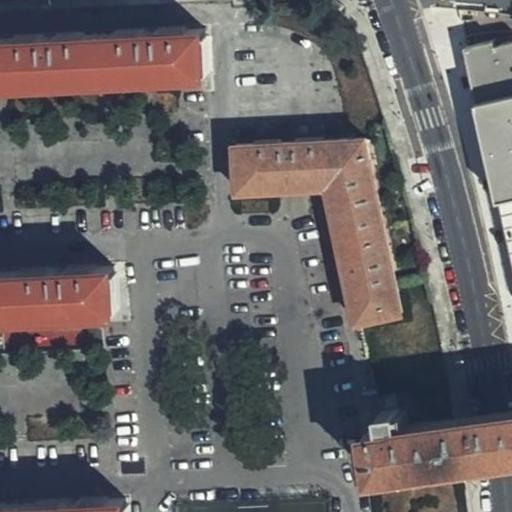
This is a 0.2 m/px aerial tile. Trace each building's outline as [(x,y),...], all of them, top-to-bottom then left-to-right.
[(0,81),(44,79),(44,86),(207,76),(204,28),(0,39),(0,81)] [(496,41),(467,47),(511,240),(511,41),(496,45),(496,41)] [(402,311),(367,138),(238,145),(239,187),(335,184),(364,319),(402,311)] [(0,314),(56,311),(57,316),(116,312),(113,268),(0,274),(0,314)] [(511,417),(495,420),(404,432),(401,409),(382,412),(384,427),(368,429),(375,478),(502,460),(511,458),(511,417)] [(0,511),(126,511),(126,498),(0,504),(0,511)]
